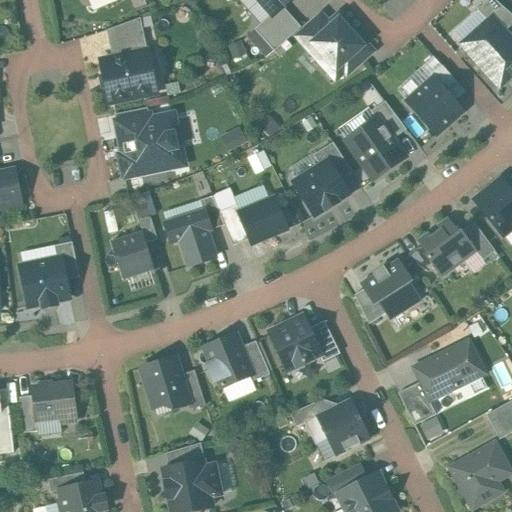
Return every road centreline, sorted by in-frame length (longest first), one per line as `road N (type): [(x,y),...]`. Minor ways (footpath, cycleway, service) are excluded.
road 1 (residential): [(42,63),(82,55),(108,198),(29,213),(3,70)]
road 2 (residential): [(323,275),(433,511)]
road 3 (residential): [(323,275),(511,146)]
road 4 (residential): [(109,351),(323,275)]
road 5 (residential): [(109,351),(135,511)]
